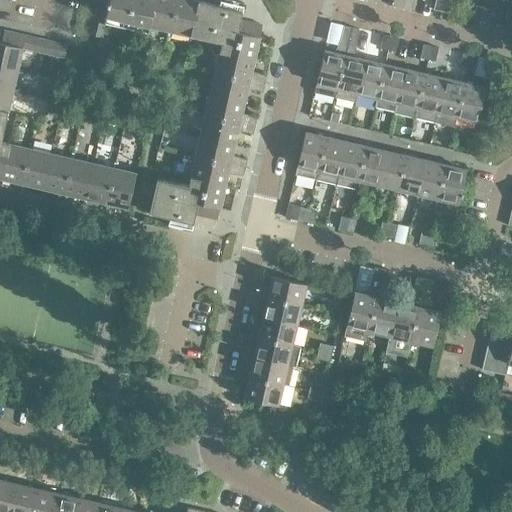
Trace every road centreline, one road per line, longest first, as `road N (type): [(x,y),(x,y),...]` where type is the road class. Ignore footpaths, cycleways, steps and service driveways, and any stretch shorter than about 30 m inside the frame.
road 1 (residential): [(263,233),(202,224),(197,245),(0,198)]
road 2 (residential): [(263,233),(311,6)]
road 3 (residential): [(482,278),(263,233)]
road 4 (residential): [(213,453),(183,457),(134,445),(103,453),(0,431)]
road 5 (residential): [(311,6),(511,49)]
road 6 (residential): [(213,453),(251,279)]
road 7 (residential): [(450,422),(482,278)]
